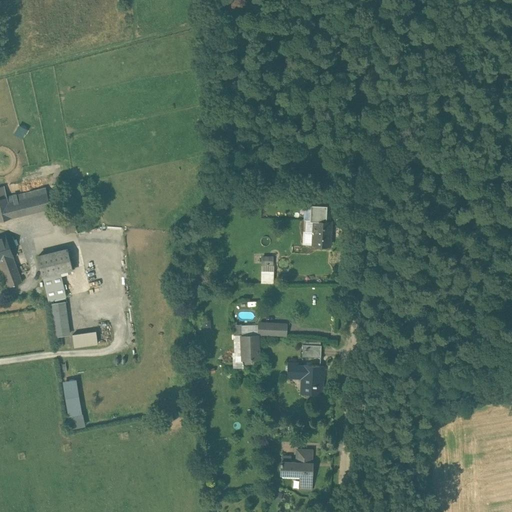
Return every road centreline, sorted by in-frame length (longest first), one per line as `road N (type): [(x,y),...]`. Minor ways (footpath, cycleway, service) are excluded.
road 1 (residential): [(362,208),(340,511)]
road 2 (track): [(372,0),(362,208)]
road 3 (track): [(363,184),(233,182)]
